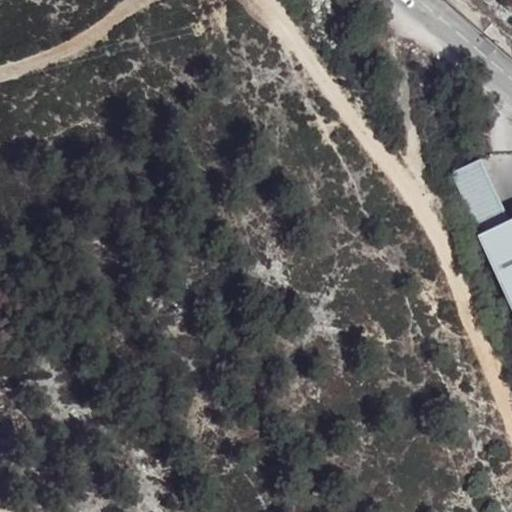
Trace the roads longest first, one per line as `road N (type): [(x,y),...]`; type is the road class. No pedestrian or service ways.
road 1 (track): [(511,421),(466,295),(415,208),(342,117),(268,0)]
road 2 (track): [(0,79),(67,61),(125,0)]
road 3 (residential): [(405,0),(511,85)]
